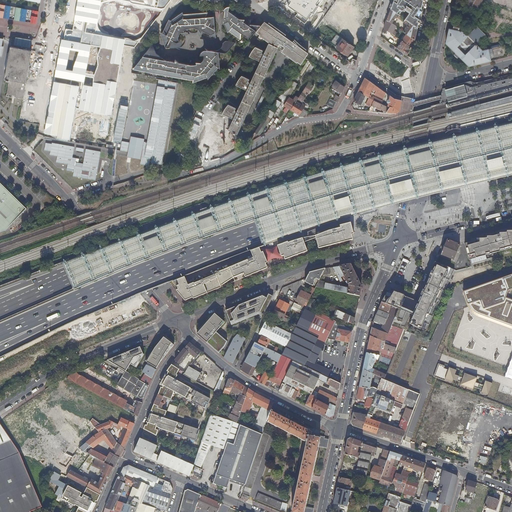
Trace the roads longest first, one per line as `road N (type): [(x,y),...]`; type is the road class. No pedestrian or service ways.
road 1 (motorway): [(511,136),(254,208),(37,289)]
road 2 (motorway): [(46,313),(305,213),(511,159)]
road 3 (residential): [(393,242),(303,267),(176,321)]
road 4 (residential): [(171,178),(220,163),(296,121),(338,114),(357,78)]
road 5 (residential): [(176,321),(53,372),(0,407)]
road 6 (primary): [(393,242),(361,326),(339,427)]
road 7 (residential): [(339,427),(263,394),(187,333)]
road 8 (primary): [(430,76),(393,242)]
road 9 (residential): [(176,321),(66,200)]
road 10 (residential): [(218,0),(253,7),(357,78)]
road 11 (residential): [(126,454),(159,373),(187,333)]
road 12 (residential): [(464,472),(339,427)]
road 13 (residential): [(511,213),(393,242)]
road 14 (residential): [(45,40),(25,159)]
